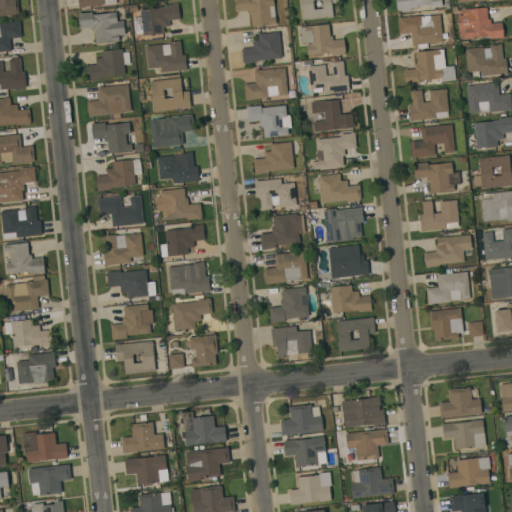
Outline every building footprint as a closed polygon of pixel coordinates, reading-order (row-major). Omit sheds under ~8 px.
[(0,0),(17,0),(18,14),(0,16),(0,0)] [(115,0),(116,3),(84,6),(84,7),(78,8),(77,0),(115,0)] [(235,0),(272,0),(276,24),(252,27),(250,14),(248,14),(248,11),(237,12),(235,0)] [(337,0),(338,2),(331,3),(333,17),(302,20),(300,0),(337,0)] [(441,0),(442,7),(434,8),(434,4),(416,6),(416,8),(411,9),(411,10),(399,11),(399,10),(397,10),(395,0),(441,0)] [(165,7),(164,5),(173,4),(178,3),(180,20),(178,20),(177,19),(169,20),(169,26),(163,27),(164,33),(142,36),(142,33),(135,34),(133,18),(140,17),(140,10),(165,7)] [(488,20),(490,19),(491,24),(502,22),(503,38),(499,39),(499,38),(490,39),(489,36),(466,39),(465,38),(459,39),(457,16),(463,15),(462,9),(469,9),(486,7),(488,20)] [(116,12),(117,21),(123,20),(125,36),(119,37),(119,41),(95,44),(94,31),(91,31),(91,26),(80,28),(78,13),(81,12),(81,13),(92,12),(92,14),(116,12)] [(442,42),(417,44),(418,49),(414,49),(413,46),(412,46),(411,33),(399,34),(397,18),(403,17),(403,18),(420,16),(420,17),(440,15),(442,42)] [(0,23),(14,22),(14,21),(19,21),(21,37),(9,39),(11,51),(0,52),(0,23)] [(298,27),(310,26),(328,24),(329,37),(332,37),(332,41),(343,39),(345,54),(342,55),(341,54),(331,56),(331,53),(307,56),(306,45),(311,44),(311,43),(300,44),(298,27)] [(253,48),(252,42),(258,41),(258,33),(264,33),(279,32),(282,58),(257,61),(257,63),(244,64),(243,63),(242,63),(241,49),(253,48)] [(161,44),(161,45),(169,44),(169,42),(180,41),(181,55),(185,55),(187,70),(160,72),(160,67),(147,68),(145,46),(161,44)] [(483,47),(483,49),(482,49),(483,59),(491,58),(490,49),(489,46),(496,45),(496,44),(501,44),(503,59),(506,58),(507,74),(503,75),(503,73),(481,76),(480,71),(478,71),(479,77),(472,78),(472,72),(468,72),(465,49),(483,47)] [(122,49),(122,52),(128,52),(129,64),(124,65),(125,75),(99,77),(99,79),(86,81),(85,64),(86,64),(86,66),(96,65),(95,58),(101,58),(101,51),(122,49)] [(445,67),(454,66),(455,80),(441,82),(440,78),(418,80),(419,83),(405,84),(403,69),(405,69),(405,70),(414,69),(414,65),(416,64),(415,52),(443,49),(445,67)] [(323,93),(323,87),(310,89),(307,66),(324,64),(326,76),(333,75),(331,63),(334,62),(333,58),(338,57),(339,62),(343,61),(344,76),(347,76),(349,90),(323,93)] [(0,61),(8,61),(8,60),(15,59),(14,58),(19,58),(21,72),(24,72),(26,88),(22,88),(22,87),(0,89),(0,61)] [(255,83),(254,70),(259,69),(259,70),(285,68),(287,95),(268,96),(268,98),(245,100),(244,84),(255,83)] [(175,79),(175,78),(180,78),(181,92),(188,91),(190,107),(153,111),(150,81),(175,79)] [(497,82),(498,95),(510,94),(511,111),(507,111),(507,110),(489,112),(489,110),(479,111),(479,113),(469,114),(466,86),(497,82)] [(98,100),(97,87),(102,86),(103,87),(127,84),(130,112),(89,117),(87,101),(98,100)] [(423,103),(430,102),(429,91),(446,89),(448,111),(447,112),(448,117),(414,121),(414,120),(409,121),(408,106),(412,105),(410,91),(415,90),(415,91),(421,90),(423,103)] [(0,99),(3,99),(3,98),(9,97),(10,105),(17,104),(17,110),(29,109),(30,124),(16,125),(16,123),(0,124),(0,99)] [(314,132),(313,122),(325,121),(324,112),(312,114),(311,102),(324,100),(325,101),(338,100),(340,115),(352,114),(353,124),(355,124),(355,127),(314,132)] [(285,106),(286,116),(288,116),(290,119),(290,123),(289,127),(287,128),(288,135),(269,137),(269,138),(264,138),(263,127),(260,128),(259,121),(247,122),(246,107),(250,106),(250,107),(260,106),(261,108),(285,106)] [(169,118),(169,117),(191,115),(192,117),(193,117),(193,122),(192,122),(193,130),(181,132),(183,144),(152,147),(149,120),(169,118)] [(511,132),(503,133),(503,140),(497,140),(498,147),(476,149),(473,123),(498,120),(498,119),(508,118),(508,117),(511,117),(511,132)] [(93,139),(91,124),(105,122),(105,125),(129,122),(130,133),(125,134),(126,144),(131,144),(132,151),(108,154),(107,141),(104,141),(104,138),(93,139)] [(452,124),(455,152),(444,153),(443,143),(434,144),(435,155),(412,158),(412,157),(411,157),(410,150),(411,150),(410,141),(422,140),(421,127),(452,124)] [(340,137),(340,134),(350,133),(354,133),(356,148),(344,149),(345,156),(342,156),(343,167),(312,170),(312,161),(317,161),(316,150),(317,150),(316,139),(340,137)] [(0,136),(20,135),(21,147),(33,146),(33,154),(34,154),(35,162),(12,164),(12,161),(2,161),(2,164),(0,164),(0,136)] [(264,158),(264,152),(270,151),(270,144),(276,143),(276,144),(291,142),(293,169),(268,171),(269,172),(254,174),(253,159),(264,158)] [(172,183),(172,178),(159,180),(156,157),(181,155),(181,153),(187,153),(187,152),(192,151),(193,166),(197,166),(198,181),(172,183)] [(504,156),(504,155),(508,155),(510,169),(511,169),(511,185),(482,188),(481,185),(474,186),(473,176),(480,175),(478,158),(504,156)] [(140,159),(141,174),(134,175),(135,186),(110,188),(110,190),(97,191),(95,175),(97,175),(97,176),(106,175),(106,169),(112,168),(111,162),(140,159)] [(451,162),(452,172),(459,172),(460,184),(454,185),(455,191),(430,194),(429,181),(427,182),(426,177),(416,178),(416,180),(415,180),(413,163),(417,163),(428,162),(428,165),(451,162)] [(0,173),(19,171),(19,169),(28,168),(28,167),(34,167),(35,182),(23,183),(24,190),(21,190),(23,201),(0,202),(0,173)] [(318,177),(332,175),(332,174),(339,174),(340,181),(346,181),(347,187),(359,185),(360,200),(346,202),(346,199),(321,202),(318,177)] [(294,183),(296,205),(279,207),(279,204),(272,205),(272,209),(261,210),(259,196),(255,196),(254,181),(258,180),(258,181),(281,179),(281,184),(294,183)] [(156,188),(155,181),(167,180),(167,186),(156,188)] [(179,189),(179,188),(184,188),(185,198),(187,198),(188,205),(200,204),(202,219),(187,220),(187,218),(162,220),(160,191),(179,189)] [(481,200),(483,200),(483,194),(511,191),(511,220),(507,221),(507,219),(483,222),(481,200)] [(143,224),(112,227),(110,214),(99,215),(98,207),(97,207),(96,201),(97,201),(97,199),(120,197),(122,207),(130,206),(129,197),(140,196),(143,224)] [(419,215),(423,214),(421,202),(431,201),(433,214),(441,213),(439,202),(456,200),(459,222),(458,222),(458,227),(421,232),(419,215)] [(0,211),(17,209),(17,210),(24,210),(24,207),(35,206),(37,221),(40,220),(42,234),(3,239),(0,211)] [(336,208),(336,210),(362,207),(364,222),(360,223),(361,237),(353,238),(353,240),(326,243),(323,210),(336,208)] [(271,233),(271,226),(273,226),(272,215),(277,215),(277,216),(296,214),(297,216),(301,215),(302,233),(299,234),(299,243),(275,245),(275,248),(261,250),(259,234),(271,233)] [(205,240),(194,241),(194,247),(188,247),(189,254),(160,257),(159,244),(166,244),(165,230),(184,228),(189,227),(189,226),(200,225),(203,224),(205,240)] [(501,230),(501,229),(511,228),(511,263),(486,265),(486,260),(485,260),(482,232),(501,230)] [(143,256),(130,257),(131,263),(104,265),(103,251),(106,250),(105,235),(109,235),(116,234),(116,236),(141,233),(143,256)] [(470,234),(472,249),(463,250),(464,261),(439,264),(439,267),(425,268),(423,252),(435,251),(434,245),(437,245),(436,238),(470,234)] [(27,242),(28,255),(31,255),(31,259),(41,258),(41,257),(42,257),(44,273),(41,273),(30,274),(30,271),(6,274),(5,263),(10,262),(9,252),(4,252),(4,245),(27,242)] [(358,244),(360,259),(367,258),(369,274),(332,278),(328,248),(358,244)] [(304,251),(307,279),(291,281),(291,283),(286,283),(286,282),(265,284),(263,268),(275,267),(274,254),(304,251)] [(193,264),(192,263),(199,263),(199,262),(204,261),(205,276),(209,276),(211,290),(185,293),(185,296),(172,297),(169,267),(193,264)] [(511,266),(511,296),(506,297),(507,297),(491,299),(489,269),(511,266)] [(147,282),(154,281),(156,295),(133,297),(133,298),(127,299),(126,291),(120,292),(120,286),(108,287),(106,274),(107,274),(107,272),(111,272),(120,271),(120,273),(146,270),(147,282)] [(437,287),(436,274),(467,271),(470,299),(450,300),(451,302),(427,304),(426,288),(437,287)] [(7,312),(5,285),(24,283),(24,282),(32,281),(32,276),(44,275),(44,279),(47,279),(48,296),(37,296),(38,309),(7,312)] [(331,299),(323,300),(322,292),(330,292),(330,287),(351,285),(351,292),(358,291),(359,297),(368,296),(368,295),(370,295),(371,310),(358,312),(358,310),(333,313),(331,299)] [(284,319),(285,321),(274,322),(274,323),(270,323),(268,308),(281,307),(280,300),(282,300),(281,289),(286,288),(286,289),(306,287),(306,294),(301,295),(302,305),(307,305),(308,316),(284,319)] [(200,314),(200,321),(195,321),(195,329),(188,329),(174,330),(174,328),(166,328),(166,317),(173,316),(171,303),(196,301),(196,300),(205,299),(205,298),(209,298),(209,299),(211,299),(212,313),(200,314)] [(511,303),(511,330),(496,332),(494,311),(507,309),(506,304),(511,303)] [(148,310),(151,310),(153,323),(149,324),(150,333),(126,336),(127,338),(112,340),(110,325),(123,323),(122,317),(124,317),(123,306),(127,305),(127,306),(147,304),(148,310)] [(460,308),(463,332),(458,333),(459,338),(434,341),(433,330),(431,331),(428,311),(460,308)] [(336,321),(373,317),(374,333),(368,334),(369,348),(339,351),(336,321)] [(32,326),(39,325),(40,331),(48,330),(48,329),(50,329),(52,346),(48,346),(37,347),(37,344),(13,347),(12,333),(4,334),(3,322),(32,319),(32,326)] [(481,321),(483,335),(468,337),(467,322),(481,321)] [(312,352),(287,355),(287,357),(278,358),(277,345),(272,346),(270,328),(275,328),(296,326),(297,332),(310,330),(312,352)] [(215,334),(217,354),(215,354),(216,365),(191,367),(190,359),(196,358),(195,348),(189,349),(188,337),(215,334)] [(152,341),(155,371),(125,374),(124,360),(116,361),(115,345),(152,341)] [(51,353),(51,352),(54,352),(55,367),(52,367),(54,382),(33,384),(33,383),(18,384),(16,361),(29,360),(28,355),(51,353)] [(183,353),(184,368),(169,369),(168,354),(183,353)] [(499,384),(508,383),(511,382),(511,409),(502,411),(499,384)] [(449,402),(447,390),(469,387),(471,400),(479,399),(481,413),(440,418),(438,403),(449,402)] [(379,396),(379,400),(380,400),(381,405),(379,405),(380,410),(381,410),(380,409),(383,409),(385,423),(344,428),(342,411),(341,411),(340,406),(342,406),(341,401),(379,396)] [(288,406),(311,404),(311,407),(319,406),(320,416),(321,416),(323,431),(281,435),(280,420),(290,419),(288,406)] [(182,412),(192,411),(192,418),(213,416),(214,428),(224,426),(226,441),(186,445),(182,412)] [(511,415),(511,441),(506,442),(503,417),(511,415)] [(482,419),(485,446),(455,449),(453,438),(443,439),(442,424),(482,419)] [(132,437),(130,424),(152,422),(154,435),(162,434),(164,449),(122,453),(121,438),(132,437)] [(386,429),(388,444),(377,446),(379,458),(356,461),(355,447),(346,448),(345,434),(386,429)] [(35,432),(35,435),(54,432),(56,444),(65,443),(67,458),(55,460),(54,459),(27,462),(25,451),(24,451),(22,434),(35,432)] [(323,436),(325,451),(316,452),(318,464),(296,467),(294,455),(285,456),(283,441),(323,436)] [(227,447),(229,463),(219,464),(220,476),(200,478),(200,480),(188,482),(186,465),(188,464),(186,452),(227,447)] [(165,455),(166,469),(157,470),(159,482),(137,484),(136,473),(126,474),(124,459),(165,455)] [(488,457),(490,469),(487,469),(489,484),(449,488),(447,473),(457,472),(456,460),(488,457)] [(68,464),(70,479),(59,481),(61,493),(39,495),(39,494),(32,495),(31,484),(29,484),(28,469),(68,464)] [(394,493),(352,498),(350,483),(352,483),(351,471),(358,470),(379,467),(381,479),(392,478),(394,493)] [(318,475),(318,473),(329,471),(331,486),(329,486),(331,501),(290,505),(288,490),(298,489),(297,477),(318,475)] [(0,472),(6,472),(8,486),(0,487),(1,499),(0,499),(0,472)] [(221,485),(222,498),(233,496),(235,511),(226,511),(193,511),(192,501),(201,500),(199,488),(221,485)] [(129,511),(129,508),(140,507),(138,494),(160,492),(160,493),(169,492),(170,511),(129,511)] [(483,493),(485,511),(461,511),(451,511),(449,496),(483,493)] [(62,511),(32,511),(31,504),(42,503),(43,505),(54,504),(54,501),(62,501),(62,511)] [(362,511),(361,505),(393,502),(394,511),(362,511)]
